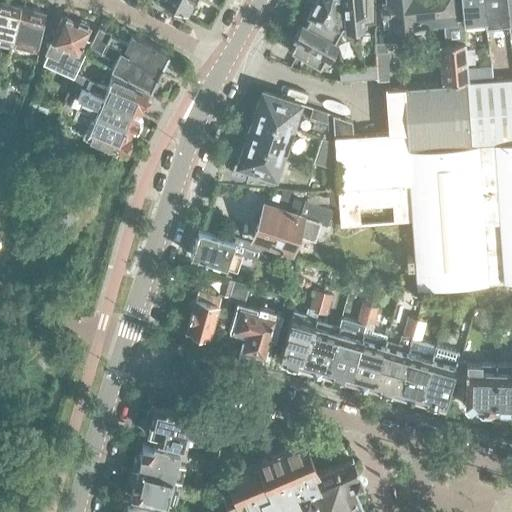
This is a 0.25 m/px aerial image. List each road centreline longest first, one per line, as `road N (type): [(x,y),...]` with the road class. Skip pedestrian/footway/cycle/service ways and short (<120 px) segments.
road 1 (residential): [(129,340),(354,420),(511,462)]
road 2 (tertiary): [(129,340),(223,60)]
road 3 (tertiary): [(78,511),(129,340)]
road 4 (residential): [(223,60),(96,0)]
road 5 (residential): [(0,306),(129,340)]
